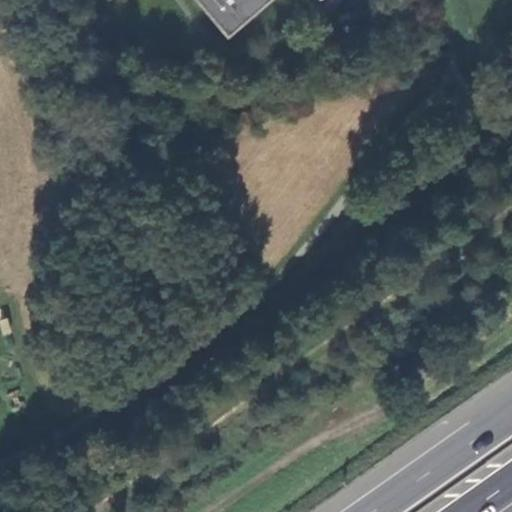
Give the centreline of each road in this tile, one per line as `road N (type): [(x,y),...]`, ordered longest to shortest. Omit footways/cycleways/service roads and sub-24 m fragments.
road 1 (track): [(225,511),(511,326)]
road 2 (trunk): [(511,413),(373,511)]
